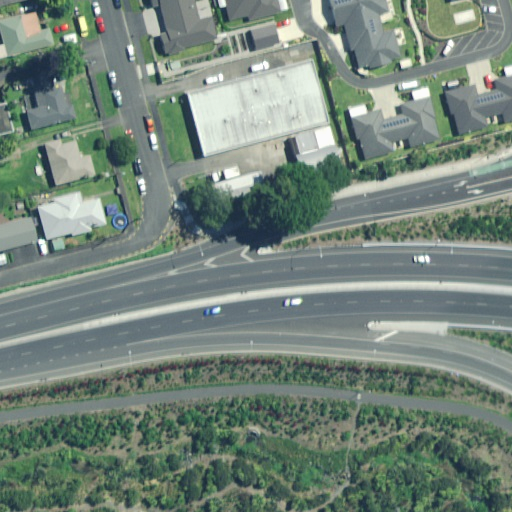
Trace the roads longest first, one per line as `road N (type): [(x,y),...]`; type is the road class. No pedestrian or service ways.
road 1 (trunk): [(511,377),(414,350),(242,338),(98,339)]
road 2 (trunk): [(511,307),(372,300),(98,339)]
road 3 (trunk): [(117,298),(183,262),(298,223),(510,176)]
road 4 (trunk): [(117,298),(280,269),(511,269)]
road 5 (residential): [(158,201),(105,0)]
road 6 (residential): [(158,201),(148,232),(131,247),(0,279)]
road 7 (trunk): [(0,329),(117,298)]
